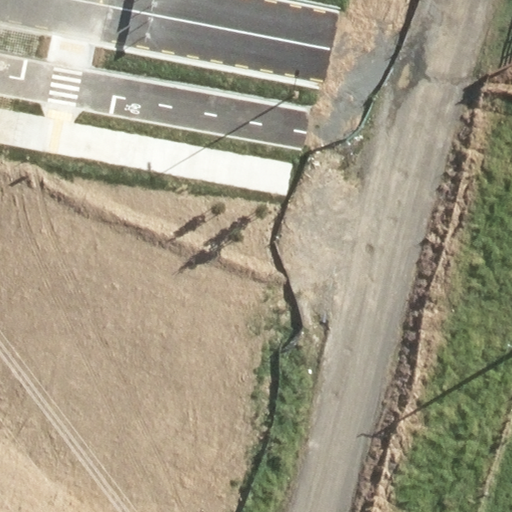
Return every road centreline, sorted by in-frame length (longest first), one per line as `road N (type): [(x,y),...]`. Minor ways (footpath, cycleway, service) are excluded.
road 1 (track): [(306,511),(451,0)]
road 2 (tertiary): [(85,0),(332,50)]
